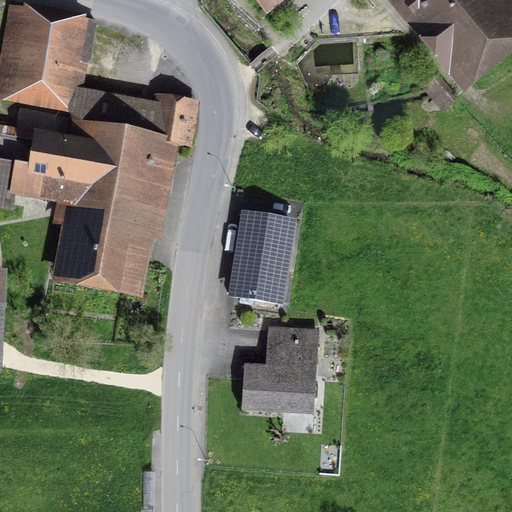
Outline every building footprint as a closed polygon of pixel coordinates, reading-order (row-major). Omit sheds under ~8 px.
[(458,60),(477,83),(510,55),(500,43),(511,32),(511,25),(490,0),(407,0),(439,38),(458,60)] [(22,9),(8,85),(67,96),(81,19),(22,9)] [(457,97),(438,77),(427,87),(447,107),(457,97)] [(165,107),(163,114),(158,143),(185,148),(192,112),(165,107)] [(130,292),(158,143),(163,114),(133,108),(128,136),(88,128),(84,151),(39,143),(33,174),(18,171),(13,195),(80,207),(66,280),(130,292)] [(0,204),(10,206),(13,195),(18,171),(0,167),(0,204)] [(296,224),(240,214),(226,298),(282,308),(296,224)] [(0,373),(9,374),(15,274),(0,273),(0,373)] [(315,335),(275,333),(272,369),(247,367),(244,408),(310,412),(315,335)]
